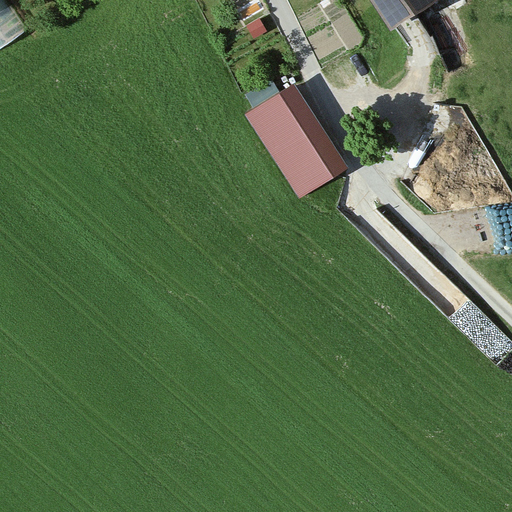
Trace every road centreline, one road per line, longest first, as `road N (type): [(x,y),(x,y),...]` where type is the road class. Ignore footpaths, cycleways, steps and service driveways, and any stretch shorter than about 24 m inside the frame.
road 1 (residential): [(278,0),(372,182)]
road 2 (track): [(372,182),(511,312)]
